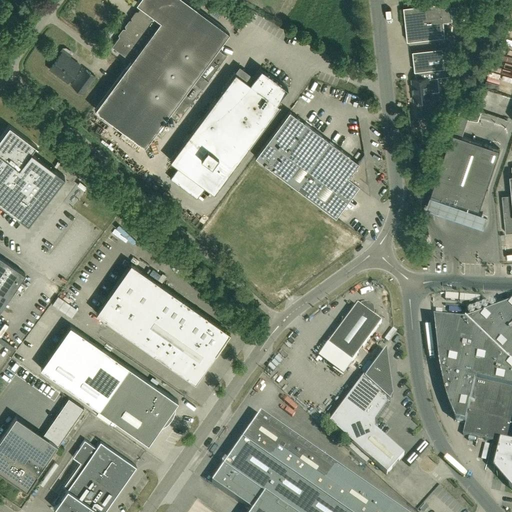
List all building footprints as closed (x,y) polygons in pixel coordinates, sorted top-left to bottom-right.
[(95,108),(144,145),(168,113),(178,120),(226,55),(217,48),(229,31),(186,0),(138,0),(137,2),(142,5),(112,46),(131,60),(95,108)] [(445,37),(444,22),(452,21),(450,2),(441,3),(403,8),(407,41),(445,37)] [(442,48),(413,52),(415,72),(417,71),(442,68),(445,68),(452,67),(459,46),(442,48)] [(80,65),(62,52),(50,68),(68,82),(80,65)] [(96,76),(84,67),(70,85),(83,94),(96,76)] [(195,200),(204,189),(213,194),(279,107),(276,105),(288,87),(261,68),(254,79),(239,67),(168,162),(177,169),(170,180),(195,200)] [(418,79),(412,80),(415,101),(418,100),(418,102),(419,102),(419,100),(432,99),(431,91),(439,90),(437,78),(443,77),(449,76),(452,67),(445,68),(442,68),(417,71),(418,79)] [(475,107),(477,101),(476,101),(465,97),(463,103),(472,106),(475,107)] [(479,210),(500,149),(462,137),(471,109),(461,105),(431,194),(441,197),(450,201),(451,200),(479,210)] [(368,183),(366,182),(367,180),(368,178),(368,176),(368,174),(368,172),(367,170),(365,168),(364,167),(366,164),(364,154),(358,162),(290,111),(256,157),(336,217),(359,186),(370,194),(368,183)] [(0,203),(19,218),(28,225),(64,176),(60,172),(55,169),(31,151),(35,146),(37,147),(9,125),(0,137),(0,203)] [(511,193),(502,194),(504,229),(511,228),(511,173),(511,174),(511,192),(511,193)] [(263,256),(298,206),(257,177),(222,227),(263,256)] [(294,238),(300,242),(304,236),(312,241),(318,233),(297,220),(293,227),(299,231),(294,238)] [(323,242),(305,266),(315,274),(333,249),(323,242)] [(0,309),(25,273),(0,255),(0,309)] [(205,314),(130,262),(96,312),(195,382),(215,353),(230,332),(205,314)] [(58,296),(52,304),(72,318),(77,310),(58,296)] [(359,306),(357,305),(327,345),(351,363),(381,323),(372,316),(374,313),(373,307),(368,303),(361,304),(359,306)] [(511,305),(467,322),(435,319),(440,366),(444,384),(446,396),(451,408),(456,421),(466,424),(463,436),(500,444),(495,468),(496,469),(502,476),(508,477),(506,483),(511,489),(511,305)] [(178,401),(71,325),(41,368),(98,408),(140,437),(150,424),(158,429),(178,401)] [(385,351),(364,379),(363,378),(328,424),(387,475),(404,455),(374,430),(374,423),(387,406),(386,403),(389,403),(392,397),(386,351),(385,351)] [(273,366),(266,374),(271,378),(278,370),(273,366)] [(400,511),(260,415),(211,485),(250,511),(400,511)] [(0,471),(27,490),(37,475),(37,474),(57,444),(16,416),(0,438),(0,471)] [(85,432),(93,418),(89,416),(82,430),(85,432)] [(104,511),(136,466),(100,441),(96,447),(85,439),(73,456),(81,461),(64,486),(67,488),(53,508),(59,511),(104,511)]
